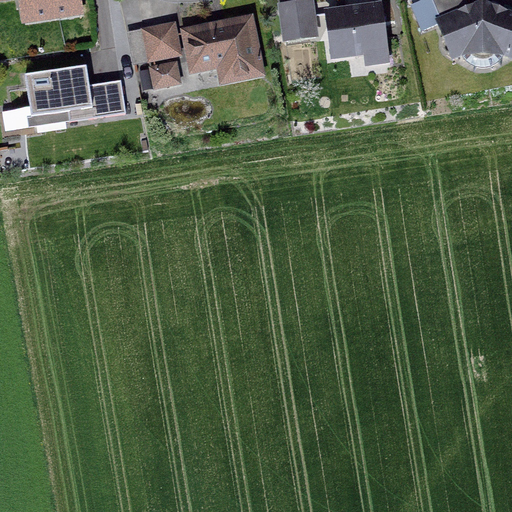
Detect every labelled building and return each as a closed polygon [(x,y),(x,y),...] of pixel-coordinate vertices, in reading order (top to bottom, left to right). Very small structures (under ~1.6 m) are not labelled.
[(82,17),(79,0),(0,0),(0,1),(12,0),(22,0),(25,24),(82,17)] [(508,57),(511,48),(511,20),(481,7),(467,13),(461,0),(429,0),(453,57),(466,52),(496,52),(508,57)] [(284,40),(315,36),(311,2),(279,6),(284,40)] [(331,58),(383,51),(378,9),(326,16),(331,58)] [(258,75),(247,22),(184,35),(191,72),(230,64),(234,80),(258,75)] [(177,57),(171,27),(142,33),(148,62),(177,57)] [(173,66),(149,71),(153,90),(177,85),(173,66)] [(68,124),(124,116),(119,84),(87,88),(84,70),(23,79),(29,120),(66,114),(68,124)]
